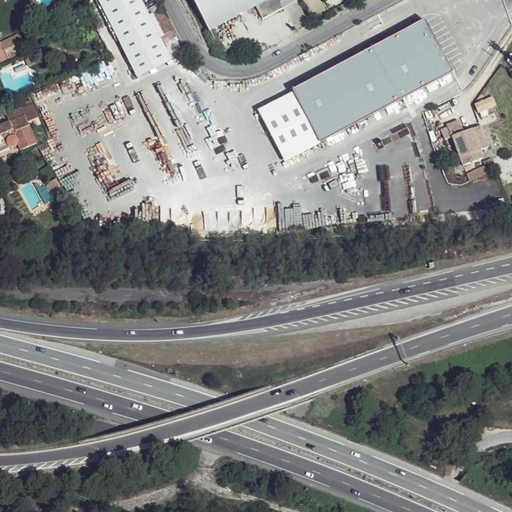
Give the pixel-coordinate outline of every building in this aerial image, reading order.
[(193,0),(208,27),(254,3),(261,16),(291,0),(193,0)] [(162,12),(148,19),(157,38),(172,30),(162,12)] [(148,19),(138,24),(152,51),(176,38),(172,30),(157,38),(148,19)] [(424,22),(293,92),(321,144),(452,74),(424,22)] [(19,35),(0,44),(0,54),(24,44),(19,35)] [(33,56),(25,59),(28,66),(36,63),(33,56)] [(148,79),(137,83),(142,97),(153,92),(148,79)] [(475,101),(479,118),(497,114),(492,97),(475,101)] [(6,123),(0,126),(0,153),(10,149),(7,146),(6,143),(10,139),(14,139),(16,143),(17,146),(20,153),(34,146),(28,131),(26,126),(36,121),(29,103),(18,108),(20,111),(4,117),(6,123)] [(36,121),(26,126),(28,131),(39,126),(36,121)] [(457,122),(446,126),(447,129),(451,139),(462,134),(457,122)] [(461,135),(451,139),(459,159),(477,153),(487,148),(479,127),(461,135)] [(447,129),(440,132),(444,143),(451,139),(447,129)] [(16,143),(14,139),(10,139),(6,143),(7,146),(10,149),(12,150),(15,148),(17,146),(16,143)] [(477,153),(459,159),(462,166),(479,159),(477,153)] [(483,168),(466,176),(468,182),(495,170),(491,160),(482,164),(483,168)] [(52,183),(42,187),(49,203),(58,199),(52,183)]
